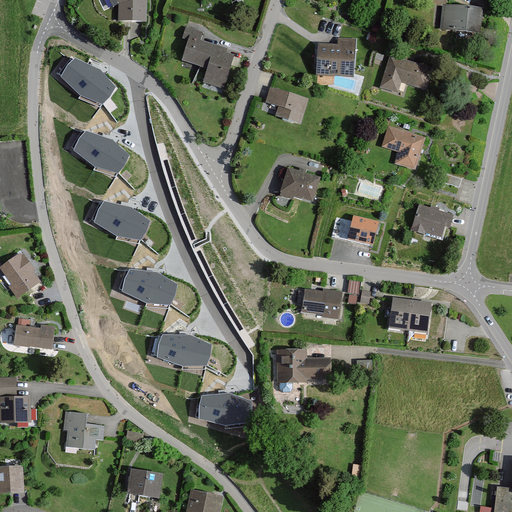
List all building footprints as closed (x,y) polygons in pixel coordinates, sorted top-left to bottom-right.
[(109,0),(112,8),(119,6),(118,23),(148,25),(147,0),(109,0)] [(444,9),(441,33),(481,38),(485,14),(444,9)] [(200,35),(191,32),(182,60),(211,68),(207,82),(224,87),(233,55),(198,44),(200,35)] [(318,45),(317,73),(353,74),(354,38),(338,37),(338,45),(318,45)] [(100,69),(75,58),(68,64),(61,76),(80,95),(103,104),(110,97),(116,87),(100,69)] [(389,59),(380,93),(399,99),(403,88),(429,94),(435,72),(389,59)] [(271,92),(267,108),(279,112),(277,122),(303,130),(311,103),(271,92)] [(386,126),(379,147),(395,152),(391,164),(413,171),(424,137),(386,126)] [(113,140),(86,131),(80,138),(74,151),(96,168),(119,174),(125,166),(130,156),(113,140)] [(288,172),(281,200),(317,209),(324,182),(288,172)] [(131,208),(104,201),(98,209),(94,222),(117,237),(141,241),(146,233),(150,222),(131,208)] [(417,204),(408,232),(434,240),(439,224),(447,227),(451,214),(417,204)] [(375,246),(382,221),(355,214),(349,239),(375,246)] [(20,256),(0,272),(22,301),(43,285),(20,256)] [(158,272),(130,269),(125,278),(122,292),(147,303),(171,305),(175,296),(178,284),(158,272)] [(358,303),(361,280),(350,279),(348,302),(358,303)] [(339,293),(302,287),(298,312),(336,318),(339,293)] [(425,305),(388,299),(384,327),(421,332),(425,305)] [(31,324),(20,323),(17,351),(55,354),(57,331),(43,330),(42,333),(30,331),(31,324)] [(190,336),(163,335),(158,344),(157,358),(182,368),(206,367),(210,357),(212,346),(190,336)] [(302,349),(271,350),(272,382),(326,381),(325,359),(302,360),(302,349)] [(18,381),(0,382),(0,403),(0,404),(1,431),(34,429),(33,402),(19,402),(18,381)] [(229,393),(201,396),(198,405),(198,419),(224,426),(248,422),(251,413),(251,401),(229,393)] [(90,418),(66,417),(65,435),(68,436),(67,452),(97,454),(98,444),(105,445),(106,430),(89,429),(90,418)] [(144,437),(128,434),(126,445),(142,448),(144,437)] [(511,511),(511,459),(508,490),(493,488),(490,511),(511,511)] [(24,471),(0,472),(0,500),(26,498),(24,471)] [(166,479),(135,475),(131,501),(163,505),(166,479)] [(213,511),(217,496),(186,489),(181,511),(213,511)]
